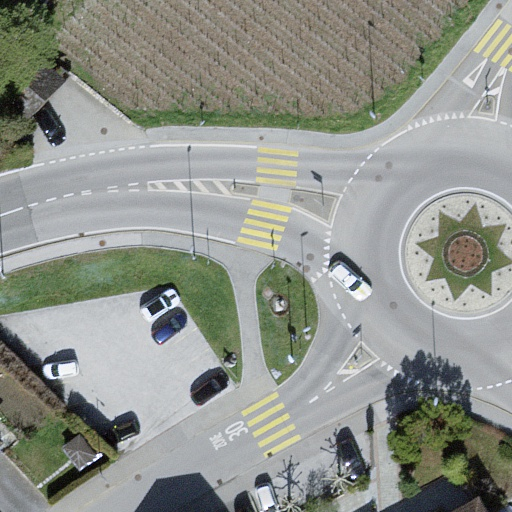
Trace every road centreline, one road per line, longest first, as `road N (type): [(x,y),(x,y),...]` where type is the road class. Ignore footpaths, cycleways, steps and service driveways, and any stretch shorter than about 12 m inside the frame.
road 1 (secondary): [(368,218),(275,192),(216,186),(130,185),(0,213)]
road 2 (residential): [(396,330),(322,393),(119,511)]
road 3 (secondary): [(478,154),(450,154),(400,174),(368,218)]
road 4 (secondary): [(368,218),(364,279),(396,330)]
road 5 (secondary): [(396,330),(453,354),(511,342)]
